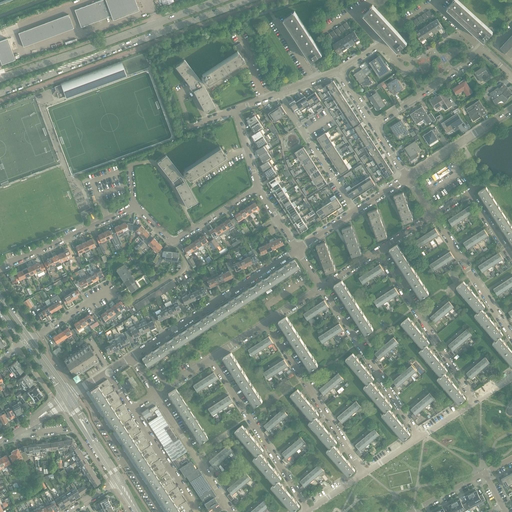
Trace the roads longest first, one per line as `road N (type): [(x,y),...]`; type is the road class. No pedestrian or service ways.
road 1 (residential): [(132,357),(297,248)]
road 2 (residential): [(475,402),(376,250)]
road 3 (residential): [(419,438),(321,286)]
road 4 (residential): [(308,510),(210,359)]
road 5 (residential): [(363,473),(266,322)]
road 6 (secondary): [(0,92),(159,33)]
road 7 (secondary): [(156,23),(0,80)]
road 8 (residential): [(160,511),(81,389)]
road 9 (residential): [(511,336),(432,214)]
road 10 (residential): [(0,266),(132,207)]
road 11 (residential): [(355,211),(278,94)]
road 12 (residential): [(227,506),(155,395)]
road 13 (residential): [(374,125),(481,49)]
road 14 (residential): [(408,177),(511,110)]
road 15 (residential): [(132,409),(199,511)]
